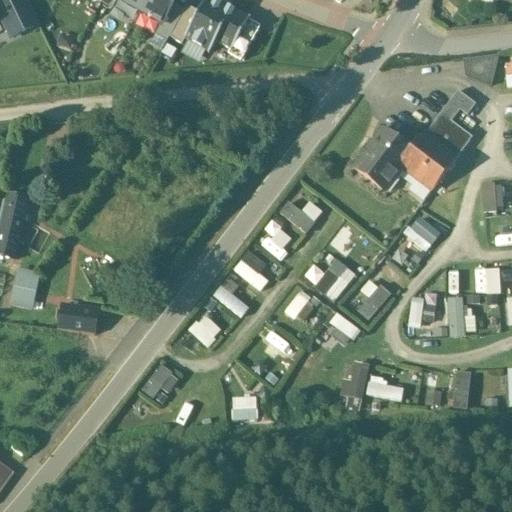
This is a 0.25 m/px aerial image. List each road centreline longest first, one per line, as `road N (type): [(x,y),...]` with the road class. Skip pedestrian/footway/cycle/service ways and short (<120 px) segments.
road 1 (unclassified): [(353,73),(147,342),(0,511)]
road 2 (unclassified): [(353,73),(0,114)]
road 3 (residential): [(511,37),(451,45),(386,33)]
